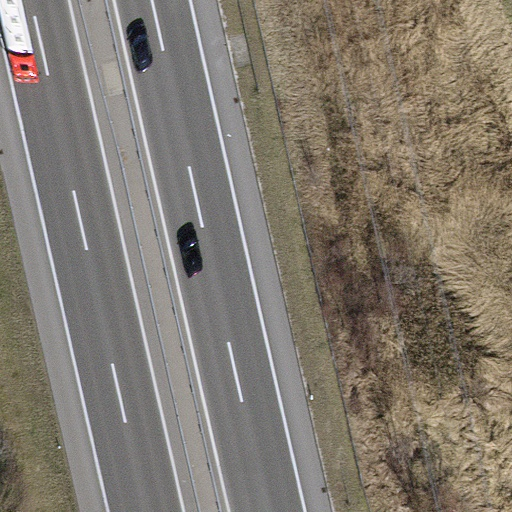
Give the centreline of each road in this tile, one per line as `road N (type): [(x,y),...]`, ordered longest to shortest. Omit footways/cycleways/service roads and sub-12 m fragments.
road 1 (motorway): [(32,0),(147,511)]
road 2 (motorway): [(268,511),(154,0)]
